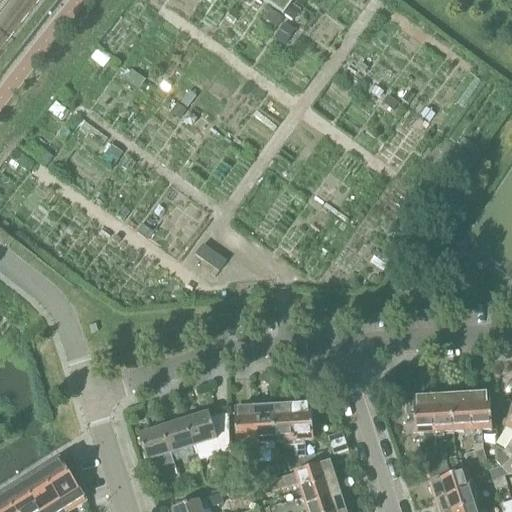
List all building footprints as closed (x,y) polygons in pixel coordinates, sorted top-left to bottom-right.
[(261,0),(284,16),(294,0),(261,0)] [(203,246),(196,257),(203,262),(200,267),(216,279),(227,263),(203,246)] [(435,267),(447,266),(446,247),(434,248),(435,267)] [(489,394),(471,395),(473,435),(474,447),(484,446),(483,432),(494,432),(492,396),(489,396),(489,394)] [(467,435),(473,435),(471,395),(454,396),(456,434),(467,433),(467,435)] [(433,397),(435,437),(436,437),(446,436),(446,434),(456,434),(454,396),(433,397)] [(408,488),(442,477),(438,464),(436,437),(435,437),(433,397),(418,398),(418,400),(415,400),(415,402),(414,402),(414,411),(416,411),(417,426),(415,426),(416,434),(418,434),(418,436),(423,436),(424,445),(419,446),(423,458),(426,468),(409,474),(405,477),(408,488)] [(292,405),(294,446),(295,458),(299,470),(309,467),(306,460),(305,442),(314,442),(314,439),(316,439),(315,431),(313,431),(312,417),(315,417),(314,408),(312,409),(312,406),(309,406),(309,404),(292,405)] [(286,447),(294,446),(292,405),(274,406),(276,444),(285,443),(286,447)] [(266,444),(276,444),(274,406),(254,407),(256,447),(266,447),(266,444)] [(250,448),(256,447),(254,407),(238,408),(238,410),(236,410),(238,446),(249,445),(250,448)] [(209,415),(186,423),(194,449),(209,444),(218,441),(215,433),(209,415)] [(501,468),(504,471),(511,462),(511,460),(511,459),(511,419),(508,426),(510,427),(509,429),(511,431),(511,440),(504,453),(496,448),(496,462),(501,468)] [(194,449),(186,423),(163,430),(171,456),(186,451),(194,449)] [(171,456),(163,430),(140,438),(147,463),(171,456)] [(218,441),(209,444),(212,453),(219,450),(221,455),(228,452),(228,432),(215,433),(218,441)] [(328,439),(334,459),(349,454),(343,435),(328,439)] [(483,450),(476,453),(480,465),(487,462),(483,450)] [(469,469),(480,465),(476,453),(465,456),(469,469)] [(193,473),(202,470),(197,456),(188,459),(193,473)] [(290,473),(299,470),(295,458),(286,461),(290,473)] [(65,511),(70,511),(86,503),(73,460),(62,466),(44,477),(65,511)] [(446,462),(438,464),(442,477),(450,475),(446,462)] [(257,471),(261,483),(262,483),(261,481),(280,476),(276,464),(258,470),(257,471)] [(301,493),(336,481),(331,464),(262,486),(265,496),(299,486),(301,493)] [(490,472),(493,483),(505,479),(504,478),(509,476),(504,471),(501,468),(490,472)] [(261,483),(257,471),(248,474),(252,486),(261,483)] [(430,485),(435,502),(474,489),(471,481),(469,482),(466,474),(430,485)] [(65,511),(44,477),(25,489),(39,511),(65,511)] [(507,487),(505,479),(493,483),(496,491),(507,487)] [(301,501),(302,501),(282,507),(282,506),(269,510),(269,511),(295,511),(342,497),(336,481),(301,493),(303,500),(301,501)] [(39,511),(25,489),(7,500),(14,511),(39,511)] [(435,502),(438,511),(461,511),(477,507),(474,498),(477,497),(474,489),(435,502)] [(155,504),(162,501),(159,490),(151,493),(155,504)] [(221,496),(207,500),(210,508),(223,503),(221,496)] [(346,511),(342,497),(295,511),(346,511)] [(14,511),(7,500),(0,504),(0,511),(14,511)] [(174,511),(201,511),(202,511),(210,508),(207,500),(174,511)] [(511,511),(511,502),(501,506),(502,511),(511,511)]
